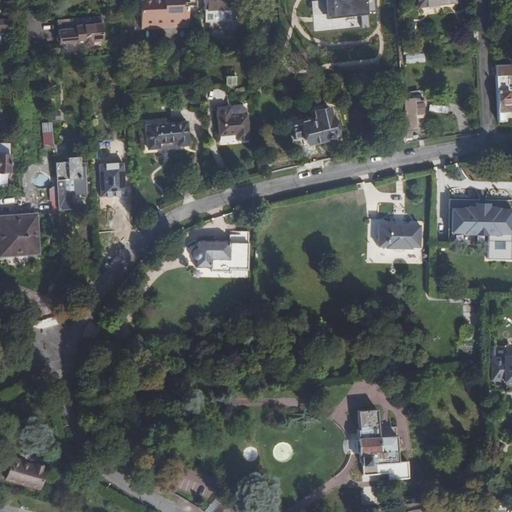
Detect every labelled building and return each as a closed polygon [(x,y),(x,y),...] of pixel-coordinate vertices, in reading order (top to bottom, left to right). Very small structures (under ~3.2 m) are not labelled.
[(139,0),(141,29),(189,27),(187,0),(139,0)] [(229,0),(201,0),(202,9),(230,7),(229,0)] [(324,0),(327,18),(368,15),(368,12),(375,12),(373,0),(324,0)] [(101,42),(100,18),(69,19),(70,26),(74,26),(75,43),(101,42)] [(58,43),(75,43),(74,26),(70,26),(69,19),(56,19),(58,43)] [(425,57),(406,59),(407,68),(426,66),(425,57)] [(492,59),(493,77),(503,77),(507,77),(506,68),(508,67),(508,59),(492,59)] [(236,77),(226,77),(226,85),(236,85),(236,77)] [(503,87),(503,77),(493,77),(494,124),(501,124),(501,119),(506,119),(504,87),(503,87)] [(419,100),(401,101),(402,118),(403,129),(411,129),(412,129),(411,115),(420,115),(419,100)] [(234,109),(230,115),(230,118),(247,116),(247,112),(242,108),(234,109)] [(306,112),(307,118),(281,121),(282,134),(293,133),(294,144),(309,142),(323,140),(321,111),(306,112)] [(229,112),(217,113),(220,138),(232,136),(232,134),(237,134),(237,136),(237,142),(250,141),(247,116),(230,118),(230,115),(229,112)] [(390,142),(404,146),(403,129),(402,118),(388,119),(390,142)] [(186,123),(145,126),(147,150),(159,149),(159,143),(177,142),(177,147),(188,146),(186,123)] [(411,129),(403,129),(404,146),(412,144),(416,144),(417,139),(412,139),(411,129)] [(52,131),(41,132),(43,148),(54,147),(52,131)] [(0,172),(11,173),(12,144),(0,143),(0,172)] [(57,166),(58,190),(54,190),(50,193),(51,205),(52,205),(53,218),(60,218),(59,214),(73,213),(72,199),(67,199),(66,184),(74,184),(76,199),(86,198),(85,178),(88,177),(87,169),(81,169),(81,159),(67,159),(67,165),(57,166)] [(122,167),(99,168),(100,201),(124,200),(122,167)] [(2,254),(23,253),(38,252),(35,216),(21,217),(0,219),(2,254)] [(462,225),(452,225),(454,254),(484,252),(484,247),(504,246),(505,251),(511,250),(511,220),(462,223),(462,225)] [(421,226),(379,226),(379,248),(387,248),(387,250),(413,250),(413,248),(421,248),(421,226)] [(230,271),(248,271),(249,245),(230,245),(230,243),(196,243),(196,249),(196,263),(196,270),(211,270),(211,273),(230,274),(230,271)] [(511,258),(511,250),(505,251),(504,246),(484,247),(484,252),(485,260),(511,258)] [(76,259),(62,260),(62,274),(77,273),(76,259)] [(506,358),(493,358),(494,374),(494,381),(505,381),(505,382),(511,382),(511,355),(507,356),(506,358)] [(388,481),(403,479),(409,478),(408,462),(399,463),(396,437),(378,438),(375,412),(356,413),(363,476),(387,474),(388,481)] [(5,458),(0,474),(0,479),(33,488),(37,469),(14,463),(15,460),(5,458)] [(375,507),(389,506),(388,500),(403,498),(402,490),(373,494),(375,507)] [(239,511),(240,511),(228,499),(217,511),(239,511)]
